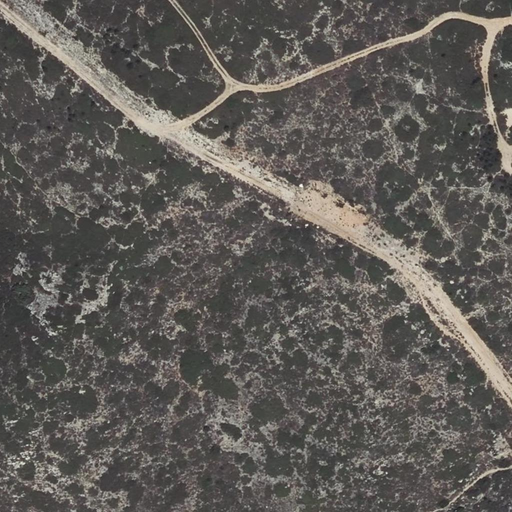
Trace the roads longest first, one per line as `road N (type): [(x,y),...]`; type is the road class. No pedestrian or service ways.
road 1 (track): [(511,21),(449,14),(279,86),(235,88),(209,110),(162,128),(0,4)]
road 2 (track): [(492,20),(485,90),(511,167)]
